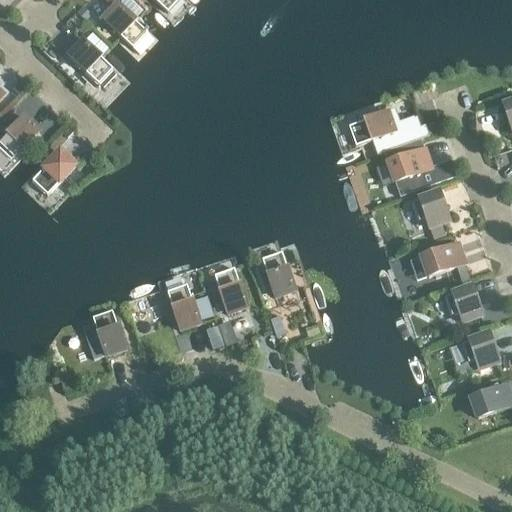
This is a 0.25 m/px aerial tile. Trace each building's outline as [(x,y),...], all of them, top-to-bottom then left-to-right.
[(151,0),(168,15),(182,0),(151,0)] [(133,52),(148,36),(119,8),(104,23),(133,52)] [(85,23),(91,17),(83,9),(77,15),(85,23)] [(84,44),(69,60),(99,88),(114,72),(100,60),(108,52),(92,36),(84,44)] [(18,91),(23,96),(30,88),(25,83),(18,91)] [(511,105),(503,109),(511,134),(511,105)] [(387,116),(349,129),(356,150),(373,144),(377,157),(430,139),(426,128),(421,130),(417,120),(414,121),(414,120),(400,125),(395,113),(387,116)] [(0,153),(12,164),(40,135),(24,120),(0,145),(0,153)] [(439,124),(426,128),(430,139),(443,134),(439,124)] [(389,167),(376,171),(382,190),(396,185),(401,184),(406,198),(457,180),(451,163),(431,171),(425,153),(389,165),(389,167)] [(48,199),(76,169),(60,154),(32,184),(48,199)] [(429,231),(450,224),(440,196),(413,206),(419,224),(426,222),(429,231)] [(443,230),(442,227),(430,231),(431,235),(434,243),(445,239),(443,230)] [(429,280),(465,267),(458,247),(422,260),(429,280)] [(296,294),(282,256),(262,263),(275,301),(296,294)] [(469,283),(465,269),(464,268),(456,270),(461,285),(469,283)] [(248,311),(235,272),(214,279),(228,318),(248,311)] [(187,288),(167,295),(176,321),(181,334),(191,330),(201,327),(200,324),(213,320),(206,300),(193,305),(191,300),(187,288)] [(462,326),(483,319),(473,290),(445,300),(452,319),(459,316),(462,326)] [(94,327),(83,331),(94,363),(106,359),(106,360),(126,353),(115,321),(113,314),(94,321),(92,321),(94,327)] [(276,340),(285,337),(279,319),(270,322),(276,340)] [(237,346),(233,335),(222,339),(226,350),(237,346)] [(479,373),(499,366),(489,338),(462,347),(469,366),(476,363),(479,373)] [(224,348),(221,340),(210,344),(213,352),(224,348)] [(478,421),(511,409),(511,402),(507,388),(471,401),(478,421)]
